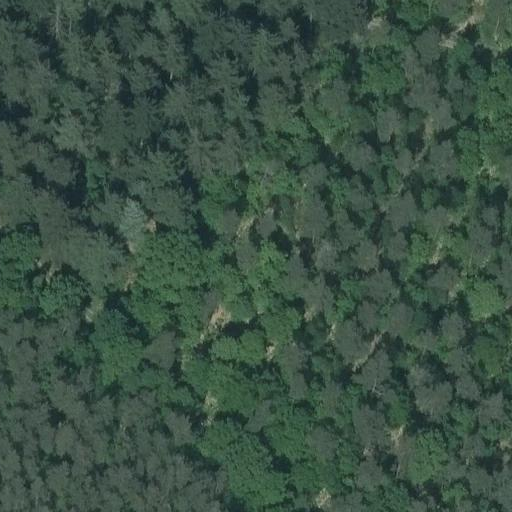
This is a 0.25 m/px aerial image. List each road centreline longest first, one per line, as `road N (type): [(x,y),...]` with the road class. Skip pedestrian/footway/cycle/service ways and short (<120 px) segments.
road 1 (track): [(0,235),(291,511)]
road 2 (track): [(248,0),(511,66)]
